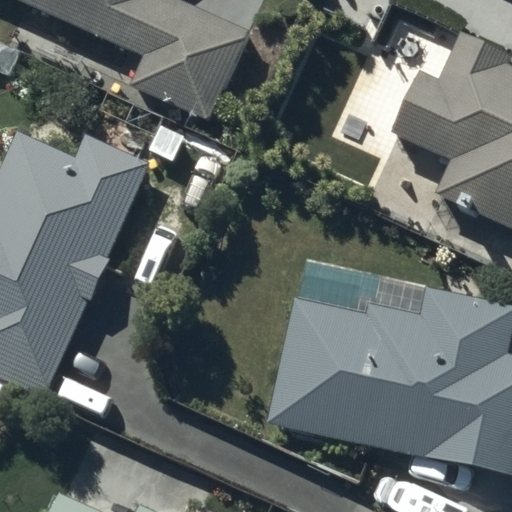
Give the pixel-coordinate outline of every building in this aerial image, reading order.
[(133,85),(216,120),(254,32),(179,0),(14,0),(146,55),(133,85)] [(511,63),(469,44),(447,91),(429,83),(401,146),(459,172),(444,205),(511,235),(511,63)] [(0,385),(49,407),(91,311),(96,313),(113,273),(111,273),(151,178),(84,151),(74,173),(18,150),(0,192),(0,385)] [(297,310),(271,435),(511,485),(511,368),(510,368),(511,357),(511,315),(308,272),(300,311),(297,310)] [(202,511),(201,511),(200,511),(187,511),(191,504),(158,487),(148,507),(143,504),(138,511),(103,511),(64,494),(55,511),(202,511)]
